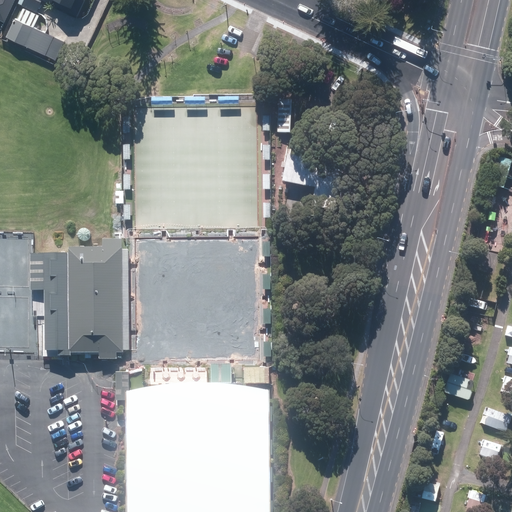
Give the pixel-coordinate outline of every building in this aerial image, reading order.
[(42,0),(43,1),(78,17),(85,0),(42,0)] [(33,27),(34,23),(25,19),(23,23),(16,19),(8,38),(56,60),(65,42),(33,27)] [(279,99),(277,131),(290,132),(291,100),(279,99)] [(314,187),(309,211),(333,216),(344,165),(288,153),(282,180),(314,187)] [(511,161),(500,158),(492,185),(511,190),(511,161)] [(124,191),(116,191),(115,204),(124,204),(124,191)] [(123,350),(130,350),(129,249),(122,249),(122,239),(102,239),(102,246),(66,247),(67,254),(34,254),(34,289),(48,289),(49,352),(99,351),(99,359),(117,359),(116,353),(123,353),(123,350)] [(480,340),(483,326),(465,322),(462,336),(480,340)] [(231,363),(211,363),(211,383),(231,383),(231,363)] [(163,367),(163,379),(187,380),(188,368),(163,367)] [(244,367),(245,384),(269,383),(269,367),(244,367)] [(116,372),(116,399),(129,400),(129,372),(116,372)] [(465,382),(450,377),(445,392),(461,397),(465,382)] [(511,416),(489,408),(484,422),(507,431),(511,416)] [(458,441),(440,434),(433,452),(451,459),(458,441)]
